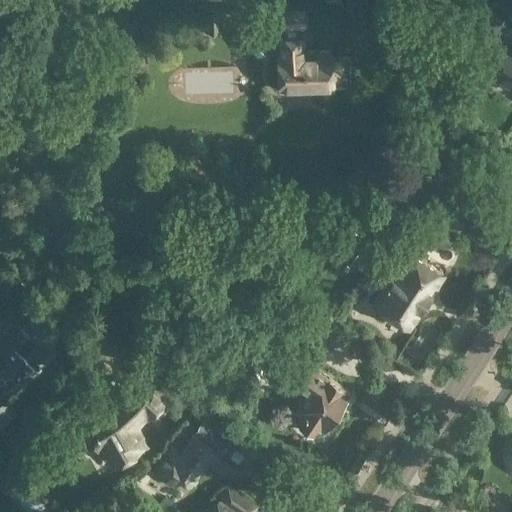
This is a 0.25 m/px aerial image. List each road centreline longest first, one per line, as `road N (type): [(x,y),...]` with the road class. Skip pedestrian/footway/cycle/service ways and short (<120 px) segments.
road 1 (secondary): [(377,511),(511,306)]
road 2 (track): [(0,458),(91,379),(117,381)]
